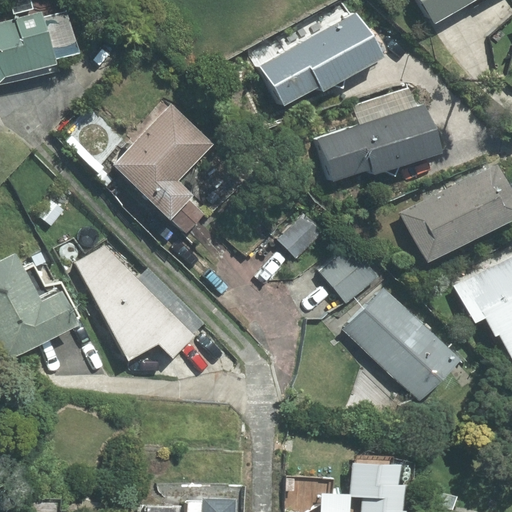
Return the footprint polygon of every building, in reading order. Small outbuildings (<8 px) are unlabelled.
[(415,0),(429,24),(470,0),(415,0)] [(313,84),(318,92),(384,52),(357,7),(254,69),(277,106),(313,84)] [(0,20),(0,75),(49,65),(48,58),(74,53),(65,11),(39,16),(38,13),(0,20)] [(113,175),(158,221),(164,215),(181,232),(204,209),(173,178),(210,141),(168,99),(107,160),(117,171),(113,175)] [(423,101),(314,137),(329,184),(438,149),(423,101)] [(398,208),(422,259),(511,217),(511,193),(497,161),(398,208)] [(295,258),(324,227),(304,208),(274,238),(295,258)] [(342,304),(374,273),(345,242),(312,273),(342,304)] [(192,333),(102,245),(67,265),(125,362),(154,345),(169,358),(192,333)] [(54,287),(45,292),(30,264),(21,268),(12,251),(0,256),(0,353),(4,360),(73,323),(54,287)] [(511,251),(450,284),(469,321),(478,316),(502,362),(511,356),(511,251)] [(457,359),(380,283),(338,326),(415,402),(457,359)] [(346,511),(347,494),(316,493),(314,511),(308,511),(295,511),(346,511)] [(226,511),(227,498),(194,496),(167,494),(166,505),(141,504),(140,511),(226,511)]
